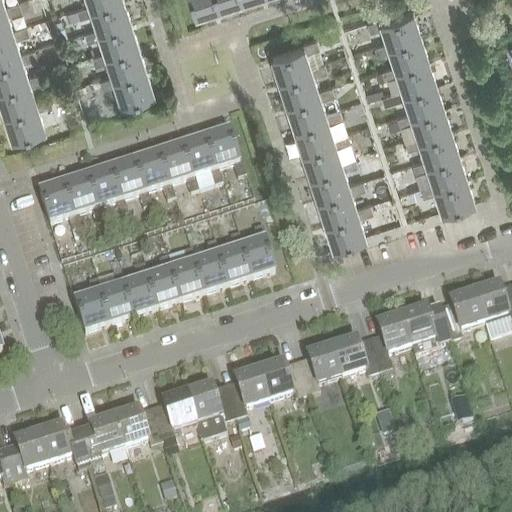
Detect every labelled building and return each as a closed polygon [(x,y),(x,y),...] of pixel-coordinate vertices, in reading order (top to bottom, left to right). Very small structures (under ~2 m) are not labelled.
[(98,33),(130,23),(122,0),(120,0),(90,10),(89,7),(76,11),(79,20),(93,16),(97,31),(98,33)] [(90,10),(120,0),(87,0),(89,7),(90,10)] [(216,0),(190,0),(195,16),(219,8),(216,0)] [(242,0),(216,0),(219,8),(243,0),(242,0)] [(18,4),(4,9),(5,11),(0,13),(0,38),(12,34),(11,32),(7,18),(21,13),(18,4)] [(420,37),(412,13),(381,23),(380,20),(366,25),(369,34),(382,29),(387,44),(388,48),(420,37)] [(106,57),(138,47),(130,23),(98,33),(97,31),(84,35),(87,44),(100,40),(105,54),(106,57)] [(26,27),(11,32),(12,34),(0,38),(0,64),(21,58),(20,55),(15,40),(29,35),(26,27)] [(428,61),(420,37),(388,48),(387,44),(373,48),(376,58),(390,53),(394,68),(395,71),(428,61)] [(502,53),(508,51),(510,45),(500,39),(497,49),(502,53)] [(311,73),(311,69),(306,55),(319,51),(316,41),(301,46),(302,48),(271,58),(279,83),(311,73)] [(113,81),(145,71),(138,47),(106,57),(105,54),(92,58),(94,67),(108,63),(112,77),(113,81)] [(34,50),(20,55),(21,58),(0,64),(0,90),(29,81),(27,79),(23,64),(37,59),(34,50)] [(397,77),(402,92),(403,95),(435,84),(428,61),(395,71),(394,68),(381,72),(384,81),(397,77)] [(319,96),(318,93),(313,78),(327,74),(324,65),(311,69),(311,73),(279,83),(287,106),(319,96)] [(121,105),(153,95),(145,71),(113,81),(112,77),(99,81),(102,91),(115,87),(121,105)] [(42,74),(27,79),(29,81),(0,90),(0,103),(4,115),(36,105),(35,102),(31,87),(45,83),(42,74)] [(443,108),(435,84),(403,95),(402,92),(389,97),(391,105),(405,101),(410,116),(411,118),(443,108)] [(327,120),(326,117),(321,102),(334,98),(331,88),(318,93),(319,96),(287,106),(295,130),(327,120)] [(49,97),(35,102),(36,105),(4,115),(12,140),(44,129),(38,111),(52,107),(49,97)] [(451,131),(443,108),(411,118),(410,116),(397,120),(397,121),(400,128),(414,124),(418,139),(419,141),(451,131)] [(334,144),(333,141),(329,126),(342,122),(339,113),(326,117),(327,120),(295,130),(302,154),(334,144)] [(400,128),(397,121),(386,124),(389,133),(400,129),(400,128)] [(458,155),(451,131),(419,141),(418,139),(405,143),(408,152),(421,148),(426,162),(427,166),(458,155)] [(229,135),(204,143),(215,175),(218,174),(233,169),(237,182),(246,179),(241,165),(239,166),(229,135)] [(343,167),(342,164),(337,150),(350,146),(347,137),(333,141),(334,144),(302,154),(310,177),(343,167)] [(222,187),(218,174),(215,175),(204,143),(181,150),(191,182),(194,181),(209,176),(214,190),(222,187)] [(181,150),(157,158),(168,190),(170,189),(185,184),(189,198),(199,195),(194,181),(191,182),(181,150)] [(458,155),(427,166),(426,162),(412,167),(415,176),(429,171),(433,186),(434,188),(466,178),(458,155)] [(175,202),(170,189),(168,190),(157,158),(134,165),(144,197),(147,196),(162,192),(166,205),(175,202)] [(355,160),(342,164),(343,167),(310,177),(318,201),(350,191),(349,188),(344,173),(357,169),(355,160)] [(151,211),(147,196),(144,197),(134,165),(110,173),(121,206),(123,205),(138,200),(142,214),(151,211)] [(128,218),(123,205),(121,206),(110,173),(87,181),(97,213),(100,212),(114,207),(119,221),(128,218)] [(474,202),(466,178),(434,188),(433,186),(420,190),(423,199),(436,195),(442,213),(474,202)] [(97,213),(87,181),(63,188),(74,221),(76,220),(91,215),(95,228),(104,226),(100,212),(97,213)] [(362,184),(349,188),(350,191),(318,201),(325,224),(357,214),(357,212),(352,197),(365,193),(362,184)] [(39,196),(49,228),(68,222),(72,236),(73,236),(81,234),(76,220),(74,221),(63,188),(39,196)] [(419,199),(417,192),(409,195),(411,202),(419,199)] [(370,208),(357,212),(357,214),(325,224),(333,248),(365,238),(359,220),(373,216),(370,208)] [(257,246),(243,251),(240,252),(250,284),(274,276),(264,245),(267,244),(262,230),(253,233),(257,246)] [(81,234),(73,236),(76,245),(84,243),(81,234)] [(226,291),(250,284),(240,252),(243,251),(238,237),(229,240),(233,254),(219,258),(216,259),(226,291)] [(192,267),(203,299),(226,291),(216,259),(219,258),(214,245),(205,248),(210,261),(195,266),(192,267)] [(169,274),(179,306),(203,299),(192,267),(195,266),(191,253),(181,256),(185,269),(171,274),(169,274)] [(145,281),(156,314),(179,306),(169,274),(171,274),(167,260),(158,263),(162,276),(148,281),(145,281)] [(122,289),(132,322),(156,314),(145,281),(148,281),(143,267),(134,270),(139,284),(124,288),(122,289)] [(98,297),(109,329),(132,322),(122,289),(124,288),(120,275),(111,278),(115,291),(100,296),(98,297)] [(74,305),(84,337),(109,329),(98,297),(100,296),(96,283),(87,285),(92,299),(74,305)] [(473,296),(484,327),(489,344),(511,336),(511,329),(511,327),(511,326),(511,298),(503,302),(498,288),(473,296)] [(453,318),(442,321),(450,347),(462,343),(460,335),(484,327),(473,296),(449,304),(453,318)] [(426,311),(401,319),(411,351),(414,359),(438,351),(450,347),(442,321),(430,325),(426,311)] [(383,349),(372,352),(380,378),(392,374),(387,359),(411,351),(401,319),(376,327),(383,349)] [(369,381),(380,378),(372,352),(361,356),(356,342),(331,350),(341,382),(366,374),(369,381)] [(318,389),(341,382),(331,350),(306,358),(311,372),(300,376),(308,401),(321,397),(318,389)] [(283,365),(259,373),(269,405),(294,397),(296,405),(308,401),(300,376),(288,379),(283,365)] [(245,413),(269,405),(259,373),(234,381),(239,395),(227,399),(235,424),(247,420),(245,413)] [(211,389),(186,397),(196,428),(201,444),(226,435),(224,428),(235,424),(227,399),(216,403),(211,389)] [(166,418),(154,422),(163,448),(175,444),(172,436),(196,428),(186,397),(162,405),(166,418)] [(460,425),(472,421),(465,399),(459,401),(462,408),(456,410),(460,425)] [(151,452),(163,448),(154,422),(142,426),(138,412),(113,420),(123,452),(148,444),(151,452)] [(391,422),(388,414),(376,418),(379,426),(391,422)] [(100,460),(123,452),(113,420),(89,428),(93,442),(82,445),(90,471),(103,467),(100,460)] [(237,425),(239,434),(251,430),(248,421),(237,425)] [(82,445),(70,449),(64,428),(39,436),(49,468),(73,460),(78,475),(90,471),(82,445)] [(39,436),(14,444),(19,458),(7,461),(15,487),(28,483),(25,476),(49,468),(39,436)] [(238,439),(230,441),(234,452),(241,450),(238,439)] [(175,444),(163,448),(165,456),(177,452),(175,444)] [(7,461),(0,463),(0,483),(1,483),(4,491),(15,487),(7,461)] [(107,477),(94,481),(101,502),(102,501),(112,498),(113,497),(107,477)] [(172,484),(161,488),(166,502),(176,499),(172,484)] [(105,511),(116,508),(112,498),(102,501),(105,511)]
